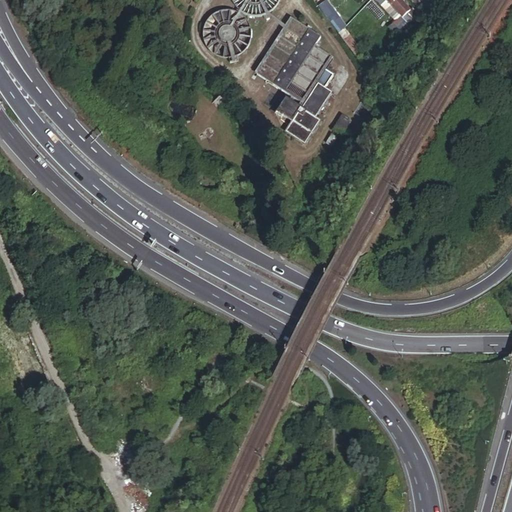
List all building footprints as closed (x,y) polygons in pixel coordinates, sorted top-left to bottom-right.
[(272,12),(276,9),(279,6),(281,2),(281,0),(236,0),(238,3),(241,7),(245,11),(249,13),(253,15),(257,15),(262,15),(270,13),(272,12)] [(384,0),(374,0),(384,10),(389,6),(384,0)] [(403,21),(411,14),(399,0),(384,0),(389,6),(392,9),(403,21)] [(389,6),(384,10),(387,14),(392,9),(389,6)] [(233,59),(237,57),(241,55),(244,53),(247,49),(249,46),(251,40),(252,33),(251,27),(249,22),(245,17),(240,12),(234,10),(227,8),(221,9),(216,11),(211,13),(208,17),(204,21),(202,27),(201,33),(202,40),(204,45),(207,50),(212,55),(218,58),(223,59),(229,59),(233,59)] [(327,20),(332,16),(326,8),(321,12),(327,20)] [(402,22),(405,27),(416,12),(414,11),(411,14),(403,21),(402,22)] [(327,20),(326,20),(342,44),(343,43),(350,38),(334,15),(332,16),(327,20)] [(258,76),(302,105),(333,59),(319,50),(322,46),(319,44),(322,39),(312,33),(314,30),(310,27),(308,31),(295,22),(258,76)] [(357,62),(364,57),(350,38),(343,43),(357,62)] [(306,148),(322,123),(316,120),(334,94),(327,90),(334,79),(326,74),(318,86),(319,86),(302,111),(287,102),(278,115),(293,125),(286,135),(306,148)] [(344,132),(347,134),(353,124),(346,119),(328,149),(336,153),(345,138),(342,136),(344,132)] [(29,373),(34,371),(28,357),(21,341),(9,346),(25,383),(32,380),(29,373)] [(30,393),(25,383),(9,346),(4,349),(20,385),(17,386),(22,396),(30,393)] [(33,401),(46,395),(44,391),(32,397),(33,401)] [(43,421),(55,416),(51,407),(46,395),(33,401),(43,421)] [(44,423),(47,431),(59,426),(56,418),(44,423)] [(42,433),(47,431),(44,423),(39,426),(42,433)] [(42,433),(39,426),(29,430),(39,454),(54,448),(47,431),(42,433)] [(55,449),(67,444),(59,426),(47,431),(54,448),(55,449)]
